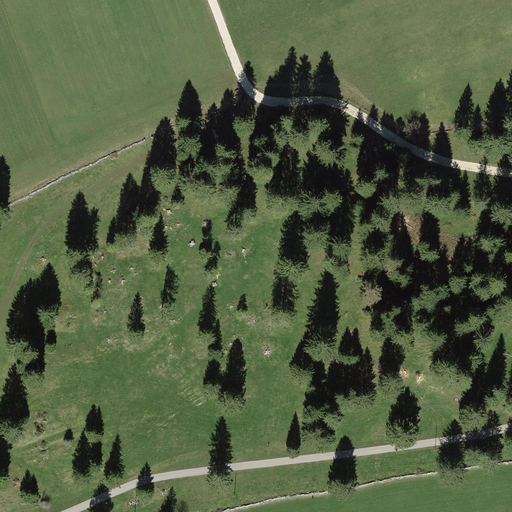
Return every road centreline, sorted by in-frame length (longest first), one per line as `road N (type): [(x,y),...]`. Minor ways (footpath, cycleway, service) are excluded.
road 1 (unclassified): [(511,426),(155,477),(68,511)]
road 2 (track): [(212,0),(243,80),(258,97),(336,103),(430,157),(511,173)]
